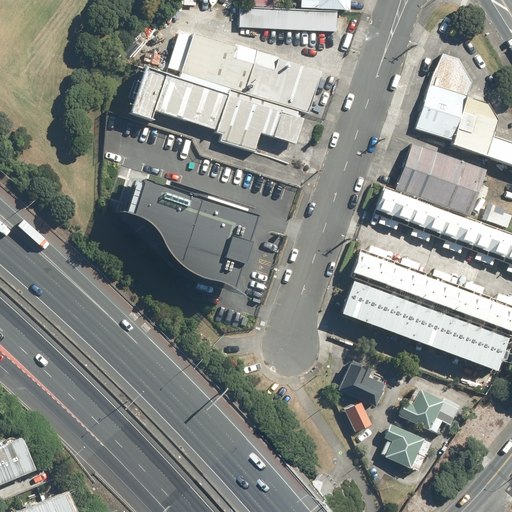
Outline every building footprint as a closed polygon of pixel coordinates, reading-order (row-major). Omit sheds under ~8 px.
[(178,0),(178,14),(189,15),(189,9),(196,9),(196,0),(178,0)] [(298,0),(298,9),(342,11),(342,0),(298,0)] [(237,28),(335,32),(336,12),(238,8),(237,28)] [(178,73),(306,113),(319,72),(191,32),(178,73)] [(450,140),(448,145),(482,157),(494,123),(483,104),(464,98),(470,81),(457,59),(440,53),(413,128),(450,140)] [(151,120),(154,111),(219,132),(216,140),(250,152),(257,132),(292,144),(300,119),(139,66),(123,111),(151,120)] [(393,188),(466,215),(483,170),(410,144),(393,188)] [(230,296),(251,219),(138,184),(128,220),(149,230),(158,244),(165,261),(184,277),(202,285),(218,288),(230,296)] [(372,209),(388,215),(396,194),(380,188),(372,209)] [(388,215),(404,221),(412,200),(396,194),(388,215)] [(404,221),(421,227),(429,207),(412,200),(404,221)] [(421,227),(437,234),(445,213),(429,207),(421,227)] [(437,234),(453,240),(461,219),(445,213),(437,234)] [(453,240),(469,246),(477,225),(461,219),(453,240)] [(469,246),(485,252),(493,231),(477,225),(469,246)] [(485,252),(501,258),(509,237),(493,231),(485,252)] [(501,258),(511,262),(511,238),(509,237),(501,258)] [(348,273),(364,279),(372,258),(356,252),(348,273)] [(364,279),(381,285),(389,264),(372,258),(364,279)] [(381,285),(397,291),(405,270),(389,264),(381,285)] [(397,291),(413,297),(421,276),(405,270),(397,291)] [(413,297),(429,303),(437,282),(421,276),(413,297)] [(338,313),(351,318),(363,286),(350,281),(338,313)] [(429,303),(445,309),(453,288),(437,282),(429,303)] [(351,318),(364,323),(376,290),(363,286),(351,318)] [(445,309),(461,315),(469,295),(453,288),(445,309)] [(364,323),(377,327),(389,295),(376,290),(364,323)] [(377,327),(390,332),(402,300),(389,295),(377,327)] [(461,315),(477,321),(485,301),(469,295),(461,315)] [(390,332),(403,337),(415,305),(402,300),(390,332)] [(477,321),(493,328),(501,307),(485,301),(477,321)] [(403,337),(416,342),(428,309),(415,305),(403,337)] [(493,328),(510,334),(511,327),(511,310),(501,307),(493,328)] [(416,342),(429,346),(441,314),(428,309),(416,342)] [(429,346),(442,351),(453,319),(441,314),(429,346)] [(442,351),(454,356),(466,324),(453,319),(442,351)] [(454,356),(467,361),(479,328),(466,324),(454,356)] [(467,361),(480,365),(492,333),(479,328),(467,361)] [(480,365),(493,370),(505,338),(492,333),(480,365)] [(334,389),(371,407),(383,384),(365,375),(367,372),(347,362),(334,389)] [(394,415),(424,430),(431,417),(446,424),(455,407),(418,389),(410,404),(402,400),(394,415)] [(341,409),(352,432),(369,424),(357,401),(341,409)] [(380,456),(405,468),(420,438),(388,423),(381,438),(388,441),(380,456)] [(0,486),(42,469),(28,435),(0,447),(0,486)] [(27,511),(79,511),(72,494),(27,511)]
